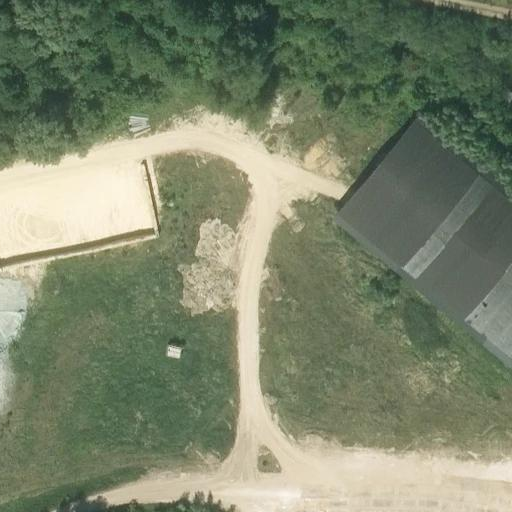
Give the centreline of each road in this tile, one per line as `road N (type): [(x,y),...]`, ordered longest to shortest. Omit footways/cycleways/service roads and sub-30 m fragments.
road 1 (unknown): [(227,485),(251,222),(247,175),(234,148),(206,136),(155,135),(0,170)]
road 2 (unknown): [(227,485),(511,493)]
road 3 (unknown): [(49,511),(103,493),(227,485)]
